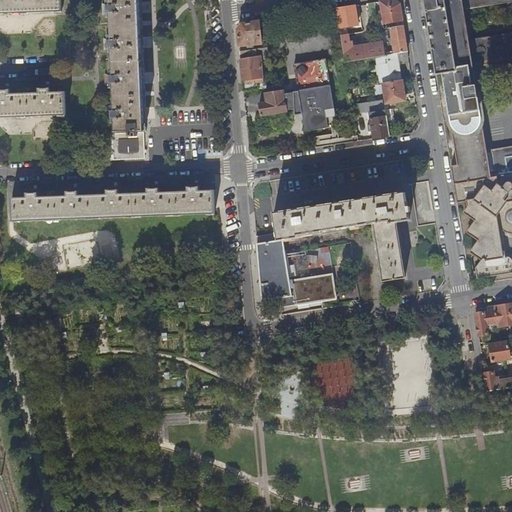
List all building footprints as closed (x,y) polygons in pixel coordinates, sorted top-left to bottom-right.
[(0,0),(0,13),(61,13),(61,0),(0,0)] [(110,0),(111,7),(108,7),(108,13),(112,13),(113,40),(109,40),(109,48),(113,48),(114,76),(110,76),(110,83),(114,83),(114,100),(141,100),(139,0),(110,0)] [(394,0),(381,3),(384,24),(399,22),(400,27),(404,26),(401,5),(394,0)] [(511,0),(424,0),(436,75),(443,74),(458,166),(451,167),(454,183),(511,174),(511,146),(490,150),(490,153),(487,153),(473,67),(511,60),(511,0)] [(375,4),(368,5),(370,16),(377,15),(375,4)] [(356,7),(338,9),(342,36),(346,36),(345,28),(358,26),(356,7)] [(242,24),(238,31),(239,47),(262,45),(260,22),(242,24)] [(400,27),(391,28),(396,54),(408,52),(404,26),(400,27)] [(383,44),(344,50),(346,62),(377,58),(386,56),(383,44)] [(267,47),(240,54),(241,60),(260,57),(269,55),(267,47)] [(377,58),(381,84),(383,84),(401,81),(398,62),(409,60),(408,52),(396,54),(386,56),(377,58)] [(260,57),(241,60),(243,92),(259,89),(258,82),(263,82),(260,57)] [(326,60),(294,65),(298,91),(299,99),(304,132),(336,127),(326,60)] [(401,81),(383,84),(387,104),(405,101),(402,80),(401,81)] [(0,92),(0,94),(0,117),(66,115),(65,92),(51,93),(52,87),(39,86),(39,93),(11,94),(11,88),(0,87),(0,92)] [(283,91),(265,94),(266,103),(259,104),(261,121),(287,117),(285,101),(284,93),(283,91)] [(298,91),(284,93),(285,101),(299,99),(298,91)] [(144,159),(141,100),(114,100),(115,112),(112,112),(112,118),(115,118),(116,133),(112,134),(114,159),(144,159)] [(353,105),(355,116),(370,113),(383,111),(382,101),(353,105)] [(383,111),(370,113),(372,126),(368,126),(370,133),(373,132),(374,140),(390,137),(386,111),(383,111)] [(511,259),(510,257),(508,256),(504,256),(500,229),(502,228),(504,231),(509,234),(511,233),(511,174),(454,183),(457,204),(467,202),(468,208),(464,213),(475,221),(467,232),(479,241),(471,253),(482,260),(476,269),(478,279),(511,273),(511,259)] [(12,198),(12,220),(214,213),(213,190),(199,191),(198,187),(188,188),(188,191),(158,192),(158,189),(148,189),(148,193),(118,194),(118,190),(106,191),(106,195),(78,196),(78,191),(67,191),(67,196),(37,197),(37,193),(27,193),(27,197),(12,198)] [(275,214),(279,240),(298,238),(298,235),(374,223),(383,281),(406,277),(402,259),(404,259),(403,253),(401,253),(397,222),(410,220),(409,213),(411,212),(410,207),(408,207),(405,193),(387,196),(386,193),(380,194),(380,197),(344,202),(344,200),(338,201),(338,204),(301,210),(300,207),(294,208),(294,211),(275,214)] [(257,237),(257,245),(273,242),(272,234),(257,237)] [(273,242),(257,245),(263,302),(280,299),(281,308),(322,302),(323,307),(339,305),(338,303),(334,275),(290,282),(285,254),(284,241),(273,242)] [(496,307),(499,328),(511,325),(511,316),(510,304),(496,307)] [(479,336),(488,335),(487,330),(499,328),(496,307),(488,308),(488,312),(478,313),(476,316),(479,336)] [(501,343),(490,345),(492,362),(504,360),(510,359),(508,342),(501,343)] [(509,387),(507,376),(495,378),(494,373),(485,374),(488,392),(509,387)]
